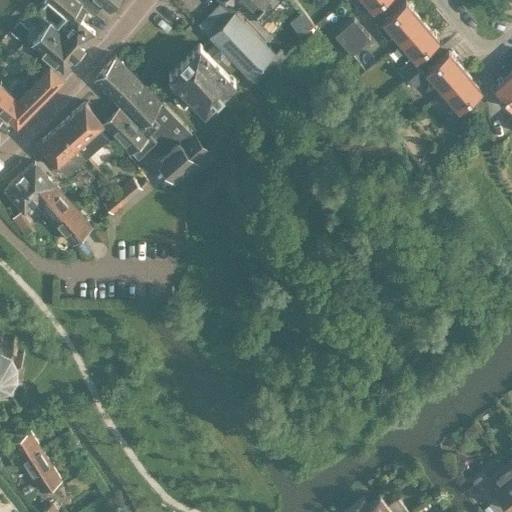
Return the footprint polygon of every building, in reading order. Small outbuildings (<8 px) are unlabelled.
[(71,0),(74,2),(61,18),(55,13),(37,33),(68,59),(99,23),(83,10),(89,3),(85,0),(71,0)] [(237,0),(213,24),(254,65),(278,41),(237,0)] [(306,0),(304,0),(292,9),(306,28),(319,16),(306,0)] [(397,21),(404,30),(425,12),(414,0),(400,0),(381,17),(389,27),(397,21)] [(348,35),(367,18),(359,9),(340,25),(348,35)] [(23,10),(14,21),(24,29),(32,18),(23,10)] [(441,31),(425,12),(404,30),(421,49),(441,31)] [(367,18),(348,35),(356,44),(375,28),(367,18)] [(32,40),(25,33),(19,40),(27,46),(32,40)] [(240,70),(203,33),(173,64),(178,69),(174,74),(179,79),(183,75),(209,100),(240,70)] [(431,60),(447,79),(468,61),(451,43),(431,60)] [(143,114),(167,91),(121,45),(98,68),(126,96),(109,112),(120,124),(137,108),(143,114)] [(411,65),(421,56),(414,47),(403,56),(411,65)] [(0,95),(22,114),(69,67),(55,54),(21,88),(0,70),(0,95)] [(421,56),(411,65),(418,74),(429,65),(421,56)] [(484,80),(468,61),(447,79),(463,98),(484,80)] [(511,66),(499,77),(511,91),(511,106),(510,108),(511,110),(511,66)] [(162,132),(173,143),(164,151),(180,170),(213,141),(197,123),(167,91),(143,114),(137,108),(120,124),(145,149),(162,132)] [(498,92),(500,111),(509,110),(507,91),(498,92)] [(65,114),(93,146),(117,124),(107,112),(108,112),(90,92),(65,114)] [(460,100),(448,110),(456,120),(468,110),(460,100)] [(93,146),(65,114),(40,137),(58,156),(61,153),(72,165),(93,146)] [(246,162),(231,145),(197,174),(212,191),(246,162)] [(40,189),(60,211),(78,232),(96,215),(38,151),(8,178),(28,200),(40,189)] [(121,179),(130,190),(143,178),(134,167),(121,179)] [(130,190),(121,179),(105,191),(115,203),(130,190)] [(25,200),(15,207),(28,224),(38,216),(25,200)] [(162,238),(173,239),(174,213),(163,213),(162,238)] [(0,378),(4,379),(4,374),(13,371),(16,375),(19,373),(16,369),(22,361),(27,362),(27,358),(22,357),(24,347),(28,346),(27,341),(23,342),(18,334),(21,330),(18,328),(15,332),(6,328),(7,323),(3,323),(2,328),(0,327),(0,378)] [(476,414),(466,421),(474,431),(483,424),(476,414)] [(45,480),(64,468),(34,421),(15,434),(45,480)] [(511,495),(511,458),(509,455),(492,468),(487,461),(476,470),(492,489),(502,482),(511,495)] [(404,511),(415,504),(401,486),(391,493),(384,484),(373,492),(367,485),(347,501),(355,511),(404,511)] [(45,501),(52,511),(57,511),(64,508),(54,494),(45,501)] [(425,511),(427,511),(419,501),(415,504),(404,511),(425,511)]
